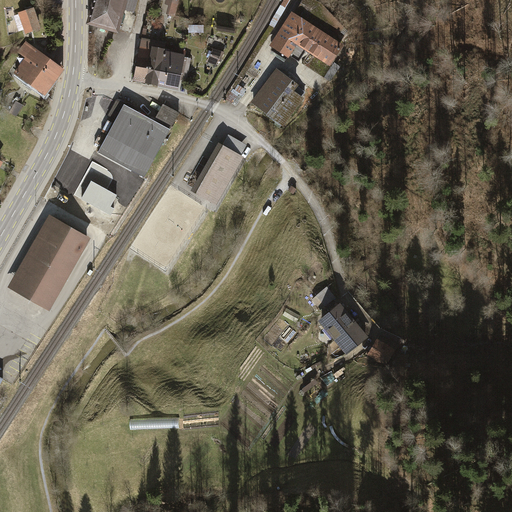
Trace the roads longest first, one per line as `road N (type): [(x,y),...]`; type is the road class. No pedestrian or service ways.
road 1 (residential): [(73,80),(184,98),(232,118),(308,192),(345,299)]
road 2 (primary): [(0,238),(54,140),(73,80)]
